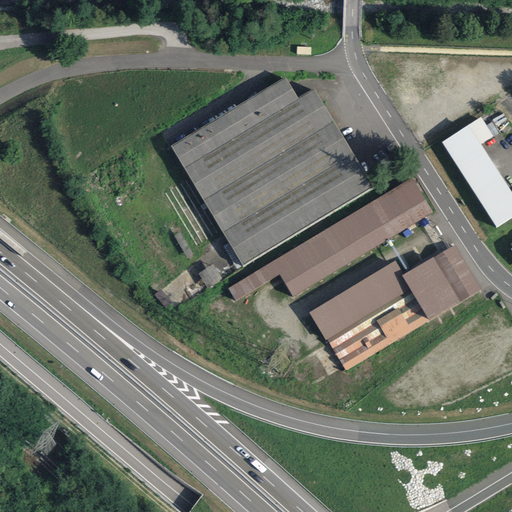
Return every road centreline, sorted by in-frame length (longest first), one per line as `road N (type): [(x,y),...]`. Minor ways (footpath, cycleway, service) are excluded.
road 1 (motorway): [(511,424),(358,432),(249,405),(182,371),(0,233)]
road 2 (motorway): [(301,511),(0,261)]
road 3 (tertiary): [(353,0),(356,63),(477,252),(511,287)]
road 4 (motorway): [(0,294),(256,511)]
road 5 (motorway): [(0,349),(203,511)]
road 6 (track): [(0,366),(169,511)]
road 7 (unknown): [(73,231),(38,157),(6,42)]
